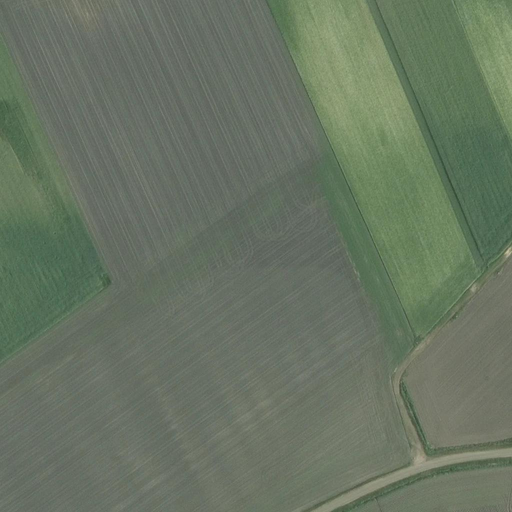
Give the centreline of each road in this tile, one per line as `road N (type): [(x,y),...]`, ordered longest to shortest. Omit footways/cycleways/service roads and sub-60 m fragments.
road 1 (track): [(424,466),(395,391),(397,373),(511,248)]
road 2 (unclassified): [(314,511),(424,466),(511,451)]
